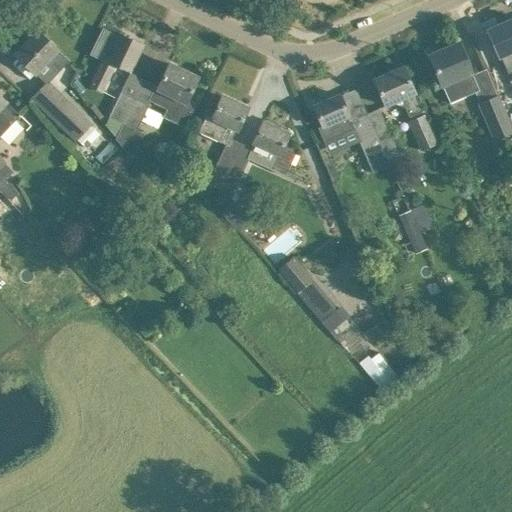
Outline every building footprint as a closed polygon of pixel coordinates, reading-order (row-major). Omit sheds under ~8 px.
[(511,19),(488,30),(496,48),(507,73),(511,70),(511,19)] [(100,27),(88,53),(102,60),(102,62),(90,86),(102,91),(115,64),(130,71),(134,62),(143,44),(120,33),(117,31),(115,34),(100,27)] [(38,31),(15,54),(30,68),(35,73),(47,61),(58,72),(68,61),(57,50),(57,49),(38,31)] [(458,43),(429,55),(437,73),(439,79),(449,103),(479,91),(468,66),(466,61),(458,43)] [(154,86),(147,100),(167,109),(165,113),(163,117),(185,127),(196,104),(186,99),(188,95),(197,77),(169,63),(157,87),(154,86)] [(403,67),(374,79),(385,105),(401,98),(409,117),(422,111),(411,85),(403,67)] [(48,82),(31,100),(75,142),(92,124),(48,82)] [(104,124),(116,138),(135,98),(120,91),(104,124)] [(372,172),(389,165),(367,114),(351,121),(339,94),(314,105),(322,125),(317,127),(323,142),(354,129),(372,172)] [(0,95),(0,135),(20,114),(2,98),(0,95)] [(207,114),(198,132),(227,145),(228,145),(232,138),(236,128),(237,129),(239,125),(247,107),(222,95),(212,117),(207,114)] [(479,102),(477,103),(493,141),(511,133),(511,126),(508,117),(507,118),(497,95),(496,95),(479,102)] [(135,98),(116,138),(126,151),(133,154),(143,134),(136,130),(148,104),(135,98)] [(367,114),(389,165),(401,160),(379,108),(367,114)] [(421,115),(408,121),(422,150),(435,144),(421,115)] [(262,121),(254,141),(276,152),(269,168),(284,175),(288,167),(297,149),(284,143),(284,142),(288,133),(275,127),(274,123),(268,121),(264,122),(262,121)] [(211,180),(209,184),(221,189),(227,175),(242,142),(232,138),(228,145),(227,145),(215,170),(211,180)] [(242,142),(227,175),(239,181),(254,148),(242,142)] [(134,163),(127,152),(97,172),(104,183),(134,163)] [(0,186),(11,199),(17,194),(4,179),(12,171),(4,162),(5,160),(0,154),(0,186)] [(227,206),(223,215),(235,229),(242,222),(247,217),(231,199),(227,206)] [(417,222),(415,223),(419,233),(421,232),(434,227),(424,203),(411,209),(417,222)] [(427,249),(421,232),(419,233),(415,223),(405,227),(416,254),(427,249)] [(294,257),(278,269),(297,293),(312,280),(294,257)] [(335,308),(320,321),(335,340),(342,335),(339,332),(348,325),(343,319),(346,317),(337,306),(335,308)] [(2,325),(0,326),(0,339),(8,332),(2,325)] [(382,388),(399,377),(381,350),(364,362),(382,388)]
